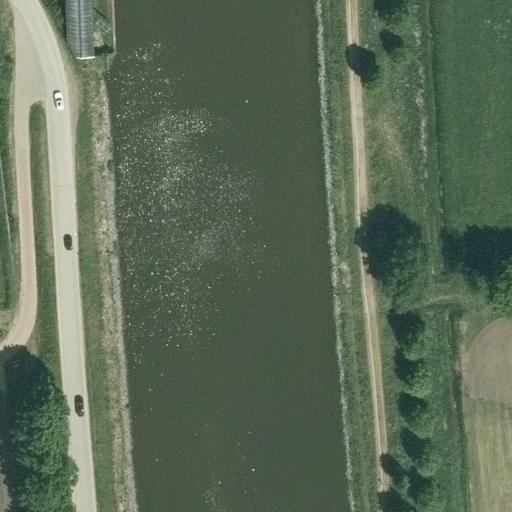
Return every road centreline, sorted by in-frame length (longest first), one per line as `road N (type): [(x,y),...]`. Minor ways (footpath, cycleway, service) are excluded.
road 1 (unclassified): [(83,511),(56,92),(24,0)]
road 2 (track): [(348,0),(384,511)]
